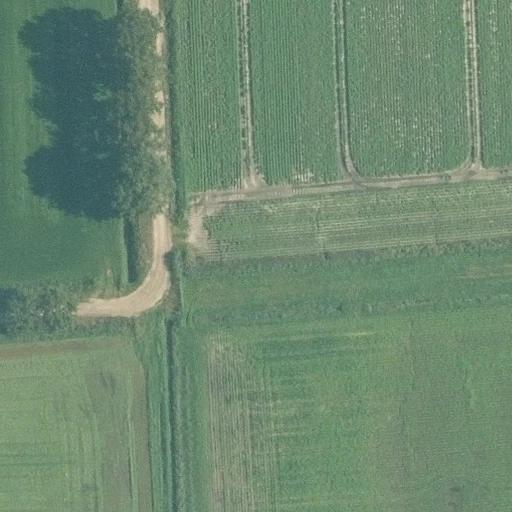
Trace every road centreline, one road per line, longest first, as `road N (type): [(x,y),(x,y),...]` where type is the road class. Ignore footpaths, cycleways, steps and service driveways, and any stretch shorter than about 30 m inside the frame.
road 1 (track): [(145,300),(511,269)]
road 2 (track): [(152,0),(162,268),(145,300)]
road 3 (track): [(145,300),(155,340),(159,511)]
road 4 (track): [(0,318),(145,300)]
